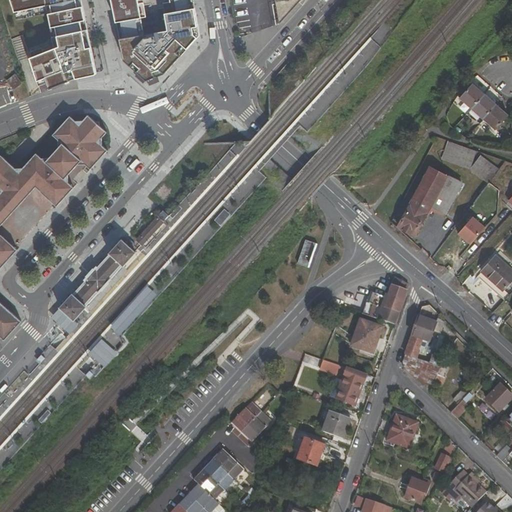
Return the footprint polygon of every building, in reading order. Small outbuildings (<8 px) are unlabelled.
[(11,0),(14,10),(46,4),(49,3),(51,11),(47,12),(50,25),(54,24),(56,33),(58,43),(55,45),(29,54),(36,77),(44,74),(48,85),(67,77),(63,68),(70,65),(74,75),(92,71),(93,71),(93,70),(94,70),(94,69),(89,44),(84,45),(81,28),(79,19),(83,18),(80,5),(76,6),(74,0),(11,0)] [(138,0),(111,0),(115,22),(121,21),(124,38),(119,39),(124,60),(130,66),(134,62),(139,67),(136,71),(146,80),(155,76),(153,71),(159,69),(164,73),(181,55),(177,51),(183,45),(186,48),(197,37),(194,33),(193,27),(197,26),(194,7),(189,8),(187,0),(169,0),(170,1),(163,3),(165,13),(168,29),(155,32),(155,35),(144,36),(144,34),(139,35),(136,18),(141,17),(138,0)] [(275,0),(280,25),(281,24),(302,0),(275,0)] [(7,81),(14,90),(22,83),(15,75),(7,81)] [(484,95),(473,84),(459,99),(471,109),(484,95)] [(484,95),(471,109),(483,120),(497,106),(484,95)] [(483,120),(495,130),(508,116),(497,106),(483,120)] [(0,261),(10,251),(0,241),(0,218),(4,214),(6,210),(8,207),(6,206),(11,200),(13,201),(16,198),(20,197),(35,180),(56,199),(70,185),(69,184),(68,176),(62,170),(67,164),(73,170),(79,165),(86,164),(92,170),(109,150),(102,144),(102,139),(107,132),(100,125),(99,121),(95,121),(89,115),(83,121),(76,120),(71,116),(54,135),(59,140),(60,147),(49,159),(42,159),(37,155),(23,169),(14,169),(0,156),(0,261)] [(470,170),(476,152),(448,142),(441,160),(470,170)] [(470,170),(489,185),(499,170),(481,156),(470,170)] [(415,237),(431,207),(446,214),(463,184),(431,167),(398,228),(415,237)] [(0,241),(10,251),(0,261),(0,269),(17,251),(17,250),(0,234),(0,227),(35,188),(57,208),(74,189),(70,185),(56,199),(35,180),(20,197),(16,198),(13,201),(11,200),(6,206),(8,207),(6,210),(4,214),(0,218),(0,241)] [(163,223),(158,219),(137,241),(142,245),(163,223)] [(484,231),(471,220),(457,237),(470,248),(484,231)] [(285,292),(320,235),(306,226),(272,284),(285,292)] [(99,264),(90,274),(87,278),(87,279),(83,283),(60,308),(69,317),(72,320),(73,321),(84,309),(85,309),(92,301),(97,295),(99,293),(104,287),(111,280),(114,277),(122,268),(135,254),(136,253),(122,240),(99,264)] [(481,272),(503,291),(511,280),(511,269),(496,256),(481,272)] [(85,309),(84,309),(89,314),(127,272),(122,268),(114,277),(111,280),(104,287),(99,293),(97,295),(92,301),(85,309)] [(392,285),(388,297),(374,292),(366,315),(396,324),(401,310),(406,295),(408,290),(392,285)] [(121,334),(154,298),(145,290),(112,327),(121,334)] [(2,309),(0,306),(0,337),(3,341),(21,322),(4,306),(2,309)] [(69,317),(60,308),(52,316),(65,328),(70,332),(77,324),(73,321),(72,320),(69,317)] [(406,355),(417,360),(419,353),(425,355),(430,342),(432,343),(431,346),(441,350),(446,337),(441,335),(446,321),(439,319),(438,322),(420,315),(406,355)] [(383,327),(362,320),(353,346),(374,354),(383,327)] [(88,350),(104,365),(117,349),(101,336),(88,350)] [(429,352),(425,363),(417,360),(406,355),(404,362),(406,369),(432,393),(444,358),(429,352)] [(309,364),(322,369),(324,361),(312,356),(309,364)] [(346,375),(337,399),(356,406),(364,382),(346,375)] [(500,412),(511,398),(511,395),(502,385),(488,400),(500,412)] [(442,389),(440,387),(439,386),(438,386),(437,387),(436,387),(435,388),(434,390),(434,391),(435,392),(436,393),(437,394),(438,394),(439,394),(440,394),(441,393),(442,392),(442,391),(442,389)] [(465,389),(454,400),(459,405),(464,401),(470,394),(465,389)] [(456,417),(468,404),(464,401),(459,405),(452,413),(456,417)] [(237,428),(239,426),(244,431),(263,411),(253,402),(233,424),(237,428)] [(247,437),(248,436),(254,441),(273,421),(263,411),(244,431),(243,433),(247,437)] [(324,431),(344,439),(351,419),(331,411),(324,431)] [(410,448),(419,423),(398,416),(390,441),(410,448)] [(299,459),(319,467),(326,446),(306,439),(299,459)] [(511,454),(511,440),(508,445),(500,454),(497,456),(504,463),(511,454)] [(500,454),(508,445),(503,441),(495,450),(500,454)] [(216,461),(236,480),(245,470),(223,450),(219,455),(221,456),(216,461)] [(445,473),(451,457),(443,453),(436,469),(445,473)] [(214,460),(209,465),(211,466),(206,471),(226,490),(236,480),(216,461),(214,460)] [(200,475),(201,476),(196,481),(200,484),(216,500),(226,490),(206,471),(205,470),(200,475)] [(478,483),(470,475),(465,471),(450,486),(473,508),(488,492),(478,483)] [(433,479),(440,482),(443,475),(436,472),(433,479)] [(481,480),(473,473),(470,475),(478,483),(481,480)] [(406,498),(422,504),(429,484),(413,478),(406,498)] [(200,484),(194,490),(196,491),(191,496),(207,511),(213,511),(221,504),(216,500),(200,484)] [(190,494),(185,499),(187,501),(182,506),(187,511),(207,511),(191,496),(190,494)] [(363,511),(387,511),(389,507),(368,499),(363,511)] [(498,511),(488,503),(479,511),(498,511)]
